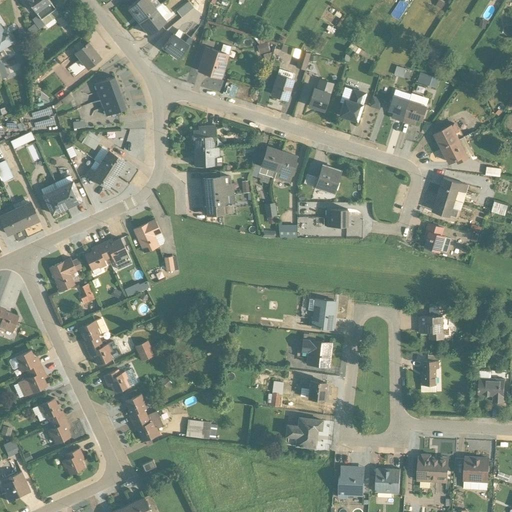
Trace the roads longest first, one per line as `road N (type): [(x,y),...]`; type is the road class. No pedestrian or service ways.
road 1 (residential): [(155,93),(182,94),(403,165),(415,182),(401,231),(376,229)]
road 2 (residential): [(37,511),(116,475),(18,256)]
road 3 (residential): [(395,423),(395,440),(343,438),(356,310),(393,313)]
road 4 (residential): [(18,256),(134,201),(157,174)]
